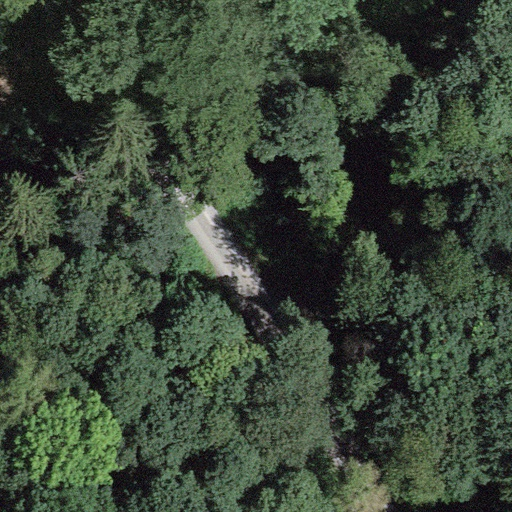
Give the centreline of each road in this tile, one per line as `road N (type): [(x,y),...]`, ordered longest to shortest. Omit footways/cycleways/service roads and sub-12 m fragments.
road 1 (track): [(370,511),(297,345),(61,0)]
road 2 (track): [(297,345),(438,0)]
